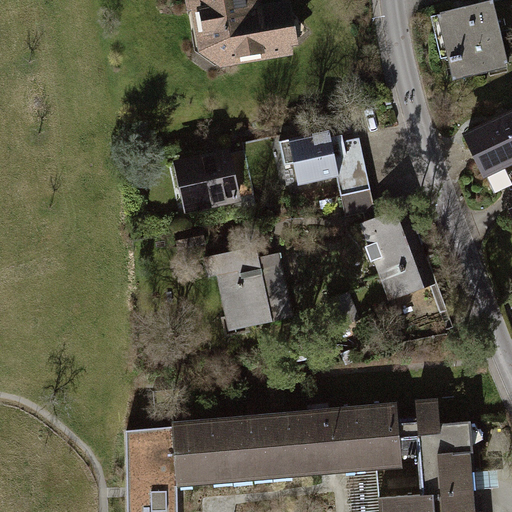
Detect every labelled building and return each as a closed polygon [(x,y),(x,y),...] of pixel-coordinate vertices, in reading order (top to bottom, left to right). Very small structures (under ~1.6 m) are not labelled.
[(192,0),(205,73),(301,56),(291,5),(261,10),(259,0),(192,0)] [(509,74),(494,8),(435,20),(450,87),(509,74)] [(511,112),(461,138),(483,182),(511,167),(511,112)] [(324,139),(281,149),(291,193),(334,183),(324,139)] [(236,154),(172,166),(182,219),(246,206),(236,154)] [(404,217),(361,234),(396,325),(439,309),(404,217)] [(258,252),(211,262),(225,335),(273,325),(258,252)] [(170,420),(170,425),(177,485),(403,466),(400,438),(417,437),(421,493),(378,497),(379,511),(478,511),(471,420),(440,422),(437,398),(417,399),(418,420),(399,422),(396,401),(170,420)] [(177,511),(177,485),(170,425),(150,428),(128,431),(128,485),(128,492),(128,511),(177,511)]
